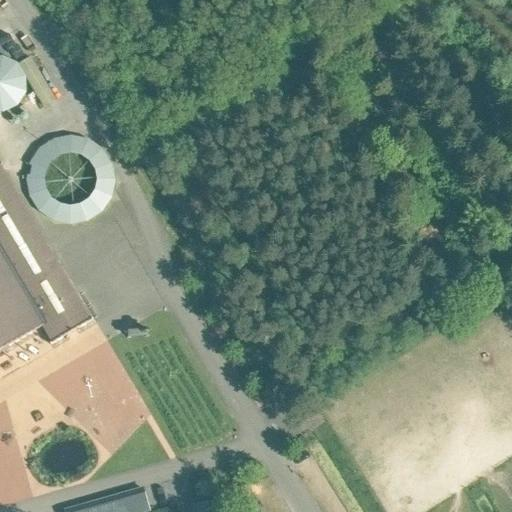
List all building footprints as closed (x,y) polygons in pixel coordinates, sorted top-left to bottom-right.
[(0,54),(0,109),(37,91),(43,103),(53,98),(32,56),(14,65),(7,51),(0,54)] [(90,322),(0,169),(0,352),(43,327),(52,343),(50,345),(50,346),(93,321),(92,320),(90,322)] [(63,511),(150,511),(151,511),(144,487),(63,511)] [(221,503),(229,500),(226,493),(219,496),(221,503)] [(192,511),(219,511),(218,502),(192,506),(192,511)]
